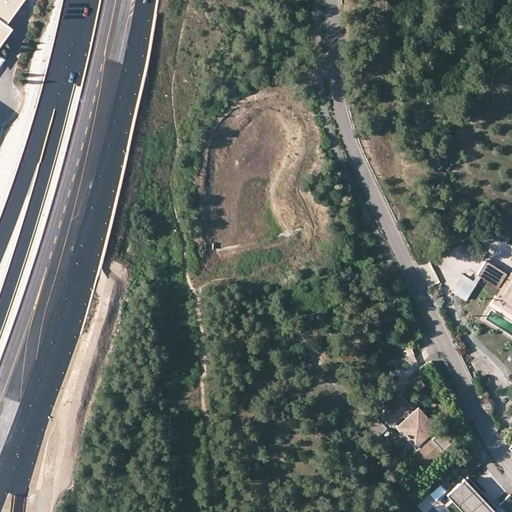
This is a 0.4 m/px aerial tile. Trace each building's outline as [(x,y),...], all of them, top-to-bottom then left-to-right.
[(0,0),(0,43),(11,29),(5,25),(23,0),(0,0)] [(511,278),(509,284),(503,279),(507,273),(486,260),(477,274),(480,276),(498,287),(499,285),(505,289),(498,300),(511,309),(511,278)] [(465,299),(476,283),(472,281),(463,275),(453,291),(465,299)] [(310,366),(318,361),(313,354),(305,359),(310,366)] [(400,393),(378,413),(382,417),(386,422),(390,426),(402,415),(404,417),(395,425),(414,445),(422,438),(425,441),(409,456),(420,468),(435,454),(432,451),(438,446),(441,448),(452,438),(441,426),(429,438),(426,435),(436,425),(416,405),(409,412),(407,410),(412,405),(400,393)] [(382,417),(379,420),(377,417),(369,424),(379,435),(387,428),(383,424),(386,422),(382,417)] [(379,435),(369,424),(365,427),(375,438),(379,435)] [(493,509),(494,510),(497,508),(467,476),(465,479),(463,478),(450,491),(469,511),(490,511),(491,511),(493,509)] [(439,483),(429,492),(435,499),(445,490),(439,483)] [(469,511),(450,491),(446,494),(462,511),(469,511)]
